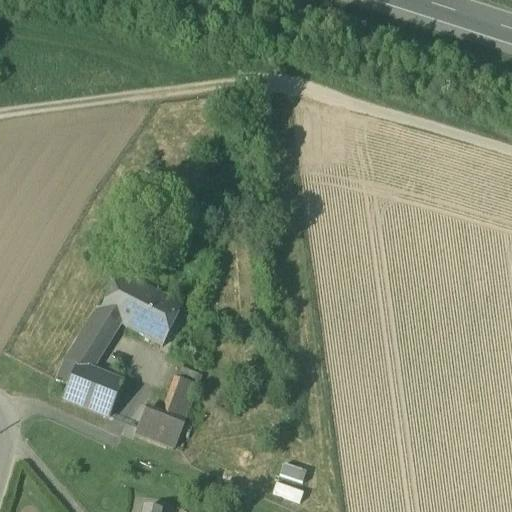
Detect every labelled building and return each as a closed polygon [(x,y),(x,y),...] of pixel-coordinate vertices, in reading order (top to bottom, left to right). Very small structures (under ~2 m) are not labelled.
[(167,249),(206,259),(211,242),(172,232),(167,249)] [(158,273),(168,277),(171,268),(161,264),(158,273)] [(124,327),(162,347),(182,307),(136,283),(137,280),(134,278),(132,282),(119,275),(100,313),(99,314),(119,324),(124,327)] [(96,311),(85,329),(108,342),(119,324),(99,314),(100,313),(96,311)] [(85,329),(64,362),(76,367),(89,372),(108,342),(85,329)] [(56,381),(68,386),(76,367),(64,362),(63,363),(56,381)] [(89,372),(76,367),(68,386),(62,399),(109,418),(122,385),(89,372)] [(179,383),(196,389),(201,377),(179,368),(174,381),(179,383)] [(179,383),(175,393),(192,400),(196,389),(179,383)] [(182,428),(192,400),(175,393),(164,420),(182,428)] [(173,451),(182,428),(164,420),(144,412),(135,435),(173,451)] [(305,484),(308,472),(283,465),(280,478),(305,484)] [(275,486),(273,494),(301,503),(304,495),(275,486)]
